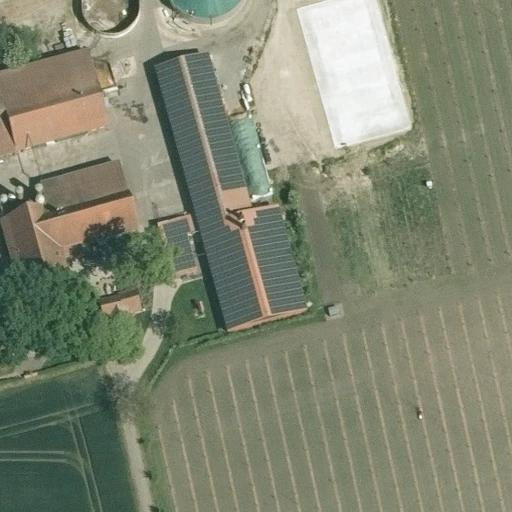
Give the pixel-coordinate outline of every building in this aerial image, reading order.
[(82,0),(82,1),(82,4),(81,7),(81,11),(81,13),(82,15),(82,18),(83,20),(84,23),(86,26),(88,29),(91,31),(93,33),(95,35),(98,36),(102,37),(106,38),(112,39),(118,38),(122,36),(125,35),(128,32),(131,30),(133,27),(135,24),(137,21),(138,17),(139,15),(139,12),(140,8),(139,3),(138,0),(82,0)] [(194,24),(207,26),(220,23),(232,16),(241,6),(243,0),(167,0),(171,9),(182,19),(194,24)] [(3,78),(0,78),(0,159),(23,153),(23,152),(108,128),(88,55),(3,78)] [(206,57),(156,71),(196,217),(191,218),(197,235),(251,220),(206,57)] [(119,167),(41,189),(47,212),(3,224),(16,268),(80,249),(138,233),(119,167)] [(191,218),(157,228),(172,282),(195,275),(185,238),(197,235),(191,218)] [(80,249),(16,268),(30,321),(76,308),(63,264),(82,259),(80,249)] [(132,293),(118,297),(118,301),(99,305),(103,322),(137,314),(132,293)]
